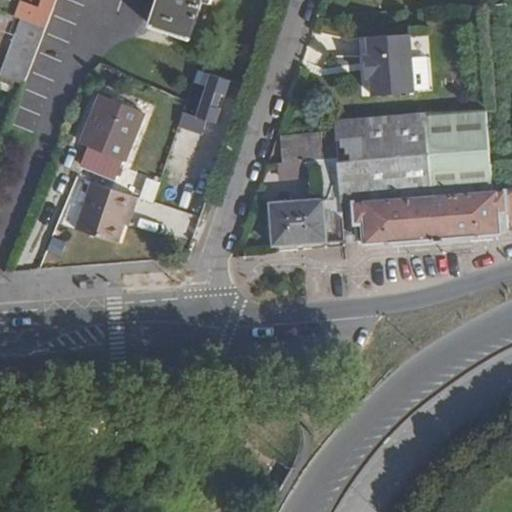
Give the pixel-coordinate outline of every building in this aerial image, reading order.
[(158,0),(151,24),(191,37),(203,0),(207,0),(210,1),(210,0),(158,0)] [(0,11),(0,26),(8,29),(13,16),(0,11)] [(2,74),(23,82),(46,25),(23,17),(2,74)] [(371,97),(414,95),(411,35),(368,38),(369,55),(364,55),(365,78),(370,78),(371,97)] [(186,92),(178,130),(213,137),(226,78),(203,73),(198,95),(186,92)] [(89,144),(76,176),(89,181),(109,187),(142,110),(100,92),(81,141),(89,144)] [(486,108),(358,119),(367,241),(507,231),(504,188),(492,189),(486,108)] [(283,133),(286,161),(319,157),(323,157),(321,130),(283,133)] [(286,161),(281,161),(282,177),(310,175),(309,171),(321,170),(323,200),(268,204),(272,249),(326,244),(326,241),(346,240),(339,156),(323,157),(319,157),(286,161)] [(151,201),(157,182),(146,178),(139,197),(151,201)] [(109,187),(89,181),(74,228),(116,242),(119,232),(126,211),(130,213),(135,195),(109,187)] [(126,211),(119,232),(123,233),(130,213),(126,211)]
